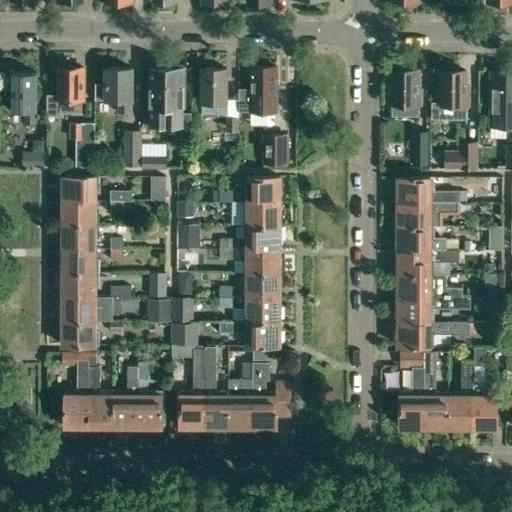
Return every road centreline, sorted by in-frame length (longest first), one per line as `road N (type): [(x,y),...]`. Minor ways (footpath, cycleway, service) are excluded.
road 1 (residential): [(363,464),(363,32)]
road 2 (residential): [(363,32),(0,30)]
road 3 (residential): [(0,462),(363,464)]
road 4 (residential): [(511,34),(363,32)]
road 5 (residential): [(363,464),(511,464)]
